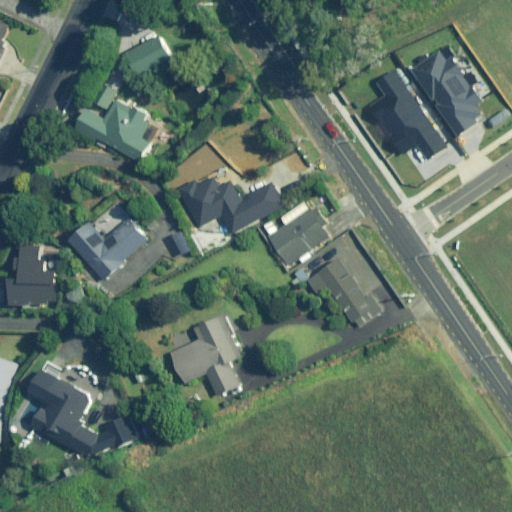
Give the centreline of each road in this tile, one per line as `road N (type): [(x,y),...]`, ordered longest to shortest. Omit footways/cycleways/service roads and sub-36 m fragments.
road 1 (tertiary): [(405,240),(239,0)]
road 2 (residential): [(0,179),(88,0)]
road 3 (tertiary): [(511,397),(405,240)]
road 4 (residential): [(405,240),(511,167)]
